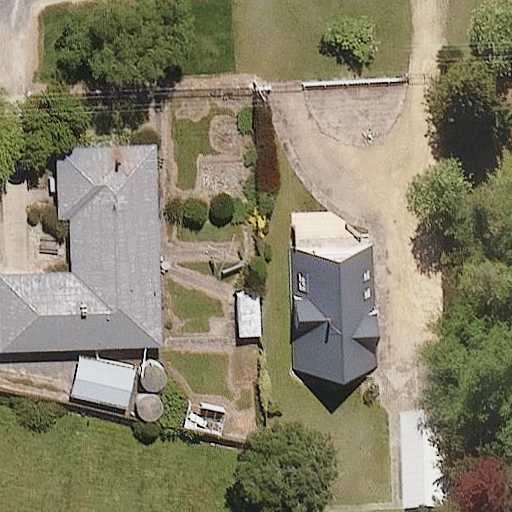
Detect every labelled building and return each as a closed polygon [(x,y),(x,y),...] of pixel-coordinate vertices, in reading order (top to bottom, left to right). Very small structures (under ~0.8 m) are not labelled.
[(156,133),(57,135),(58,203),(70,203),(71,260),(0,262),(0,336),(161,332),(156,133)] [(334,362),(334,380),(366,379),(366,362),(376,362),(373,230),(287,232),(289,363),(334,362)] [(260,283),(235,283),(235,325),(259,325),(260,283)] [(134,359),(80,348),(72,387),(125,399),(134,359)] [(456,508),(454,412),(409,413),(411,509),(456,508)]
